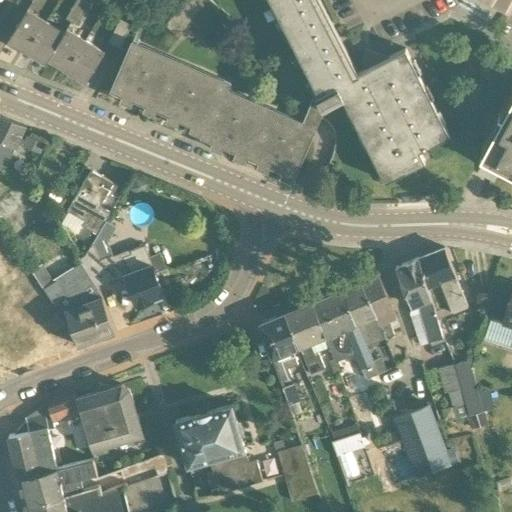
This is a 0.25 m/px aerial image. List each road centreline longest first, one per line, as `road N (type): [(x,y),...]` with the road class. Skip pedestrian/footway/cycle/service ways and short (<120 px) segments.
road 1 (residential): [(270,203),(226,305),(201,323),(0,396)]
road 2 (tertiary): [(270,203),(0,94)]
road 3 (tertiary): [(477,226),(357,227),(270,203)]
